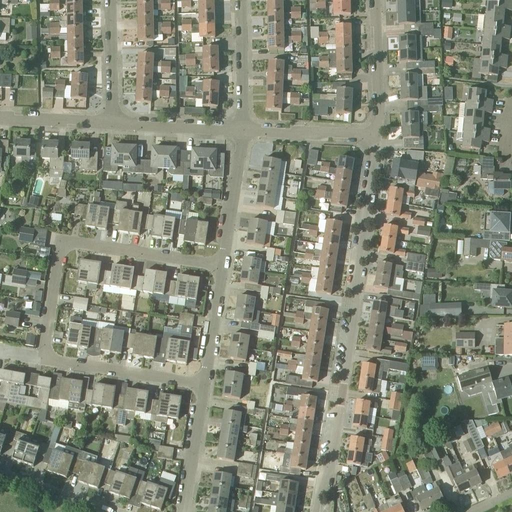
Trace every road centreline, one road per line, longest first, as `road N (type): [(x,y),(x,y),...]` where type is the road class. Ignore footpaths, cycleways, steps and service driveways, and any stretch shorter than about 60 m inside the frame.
road 1 (residential): [(221,266),(62,247),(45,352),(52,361),(205,385)]
road 2 (residential): [(315,511),(328,473),(374,137)]
road 3 (residential): [(221,266),(242,130)]
road 4 (residential): [(374,137),(374,0)]
road 5 (residential): [(374,137),(242,130)]
road 6 (residential): [(242,130),(112,123)]
road 7 (residential): [(242,130),(239,0)]
road 8 (residential): [(183,511),(205,385)]
road 9 (residential): [(112,123),(111,0)]
road 10 (residential): [(205,385),(221,266)]
